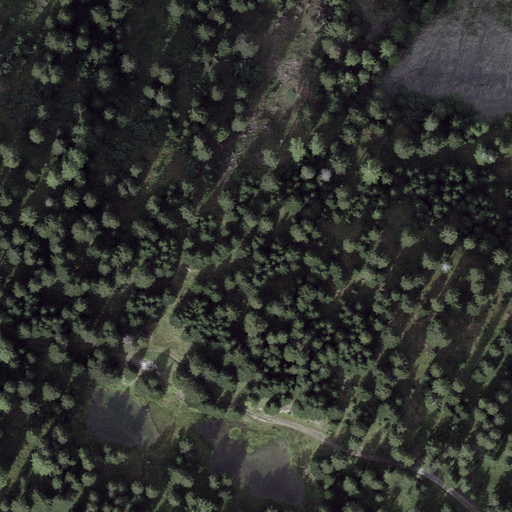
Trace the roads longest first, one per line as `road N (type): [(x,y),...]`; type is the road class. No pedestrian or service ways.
road 1 (track): [(475,511),(414,467),(249,413),(158,355)]
road 2 (track): [(158,355),(102,342),(39,343),(0,326)]
